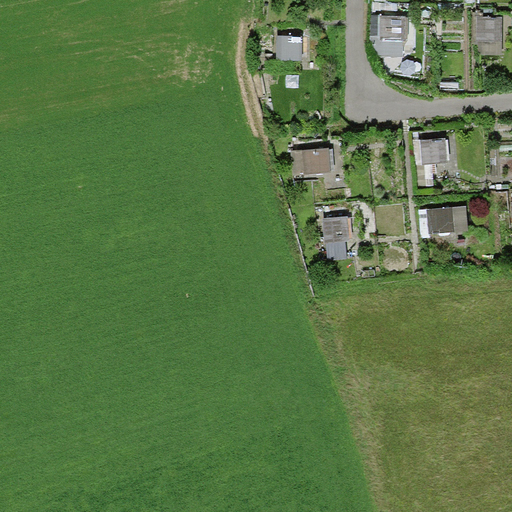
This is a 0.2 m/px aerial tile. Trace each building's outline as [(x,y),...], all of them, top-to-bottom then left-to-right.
[(406,13),(379,13),(379,37),(406,37),(406,13)] [(497,14),(476,15),(477,38),(499,37),(497,14)] [(302,34),(276,34),(276,57),(302,57),(302,34)] [(446,134),(417,139),(421,163),(450,159),(446,134)] [(329,146),(302,149),(304,172),(332,169),(329,146)] [(453,203),(426,208),(430,233),(457,229),(453,203)] [(348,213),(321,215),(323,239),(349,237),(348,213)]
